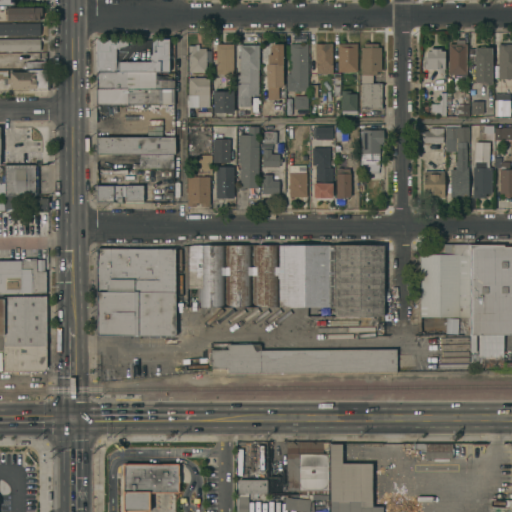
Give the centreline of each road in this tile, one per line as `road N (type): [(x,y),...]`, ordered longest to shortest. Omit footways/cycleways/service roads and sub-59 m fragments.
road 1 (residential): [(70,12),(511,14)]
road 2 (residential): [(73,230),(511,228)]
road 3 (residential): [(397,0),(401,334)]
road 4 (primary): [(73,326),(69,0)]
road 5 (primary): [(223,418),(511,418)]
road 6 (primary): [(74,418),(194,418)]
